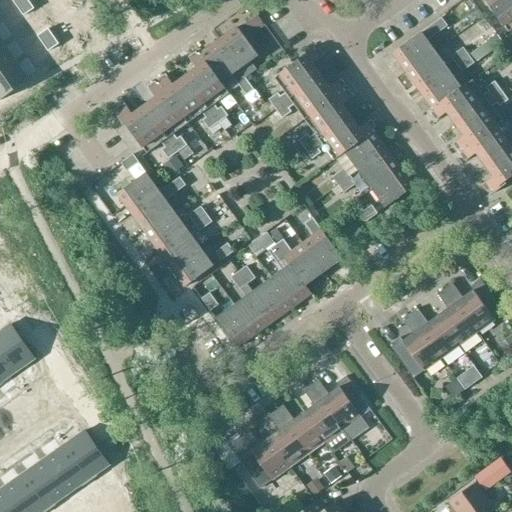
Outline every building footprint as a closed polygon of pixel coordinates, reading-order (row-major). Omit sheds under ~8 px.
[(27,0),(14,0),(13,1),(18,9),(29,2),(27,0)] [(511,0),(480,0),(486,7),(487,6),(507,34),(511,30),(511,0)] [(29,2),(18,9),(24,17),(34,9),(29,2)] [(252,34),(264,26),(257,16),(245,24),(252,34)] [(441,20),(391,55),(405,74),(434,53),(427,42),(447,28),(441,20)] [(48,29),(38,36),(43,44),(53,37),(48,29)] [(236,30),(216,45),(237,74),(238,73),(243,80),(245,79),(255,72),(250,64),(257,59),(236,30)] [(53,37),(43,44),(48,52),(59,45),(59,44),(53,37)] [(497,37),(486,45),(492,53),(503,44),(497,37)] [(5,45),(0,48),(0,74),(17,62),(5,45)] [(253,93),(243,80),(238,73),(237,74),(216,45),(198,58),(195,55),(194,55),(225,97),(227,96),(220,86),(231,78),(245,98),(253,93)] [(275,110),(321,77),(313,65),(321,60),(312,48),(299,57),(301,60),(273,80),(284,95),(280,99),(277,95),(268,101),(274,109),(275,110)] [(450,59),(456,66),(468,58),(463,50),(450,59)] [(434,53),(405,74),(418,92),(447,71),(434,53)] [(182,81),(216,126),(219,123),(226,118),(220,108),(217,111),(213,106),(225,97),(194,55),(189,59),(197,70),(182,81)] [(468,58),(456,66),(461,74),(473,65),(468,58)] [(17,62),(0,74),(0,100),(0,101),(30,81),(17,62)] [(447,71),(418,92),(431,111),(461,90),(447,71)] [(165,76),(155,84),(185,126),(201,114),(205,119),(202,122),(209,131),(216,126),(182,81),(173,87),(165,76)] [(303,121),(344,91),(338,82),(329,89),(321,77),(275,110),(282,120),(291,114),(289,111),(294,107),(302,119),(303,121)] [(433,113),(429,115),(434,122),(446,114),(454,126),(501,93),(494,83),(485,90),(487,93),(483,97),(478,90),(472,82),(461,90),(431,111),(433,113)] [(143,108),(177,155),(178,154),(187,147),(180,138),(177,140),(173,135),(185,126),(155,84),(147,89),(155,100),(143,108)] [(237,91),(227,98),(241,119),(251,112),(237,91)] [(350,99),(344,91),(303,121),(314,136),(309,139),(306,136),(298,142),(304,151),(351,118),(342,104),(350,99)] [(462,137),(451,145),(458,154),(502,123),(491,108),(496,105),(498,109),(507,102),(501,93),(454,126),(462,137)] [(177,155),(143,108),(132,116),(124,105),(113,113),(124,129),(126,127),(146,154),(161,144),(165,149),(161,151),(168,161),(177,155)] [(273,127),(266,117),(255,124),(262,134),(273,127)] [(226,118),(219,123),(225,131),(232,126),(226,118)] [(333,162),(344,154),(371,135),(369,132),(372,130),(367,123),(359,129),(351,118),(304,151),(311,160),(320,154),(318,151),(323,148),(333,162)] [(511,137),(502,123),(458,154),(464,163),(475,154),(484,167),(511,146),(511,137)] [(371,135),(344,154),(357,173),(384,153),(382,150),(371,135)] [(493,178),(481,187),(490,199),(506,187),(505,185),(511,179),(511,146),(484,167),(493,178)] [(187,147),(178,154),(184,162),(193,156),(187,147)] [(369,189),(370,191),(397,172),(384,153),(357,173),(369,189)] [(120,165),(126,173),(138,164),(133,156),(120,165)] [(176,158),(163,167),(170,177),(183,168),(176,158)] [(331,178),(337,186),(348,177),(343,170),(331,178)] [(397,172),(370,191),(384,209),(410,190),(397,172)] [(117,195),(130,214),(160,193),(146,174),(117,195)] [(348,177),(337,186),(342,193),(354,185),(348,177)] [(168,188),(173,195),(185,187),(180,180),(168,188)] [(160,193),(130,214),(143,233),(173,211),(165,200),(173,195),(168,188),(160,193)] [(207,213),(217,206),(213,200),(202,207),(207,213)] [(358,216),(364,224),(376,215),(370,207),(358,216)] [(189,218),(194,225),(205,216),(200,209),(189,218)] [(143,233),(156,251),(186,230),(173,211),(143,233)] [(205,216),(194,225),(200,232),(211,223),(205,216)] [(302,246),(322,274),(341,261),(312,219),(303,225),(313,238),(302,246)] [(199,248),(186,230),(156,251),(169,270),(199,248)] [(270,236),(277,245),(282,241),(283,241),(277,232),(270,236)] [(266,244),(262,238),(250,247),(254,253),(266,244)] [(277,245),(275,246),(284,259),(284,260),(289,267),(289,266),(304,287),(305,287),(322,274),(302,246),(291,254),(282,241),(277,245)] [(227,246),(216,254),(222,261),(223,260),(233,254),(227,246)] [(284,259),(275,246),(268,252),(277,265),(284,260),(284,259)] [(199,248),(169,270),(183,289),(213,267),(199,248)] [(282,272),(271,279),(292,309),(311,295),(305,287),(304,287),(289,266),(289,267),(284,260),(277,265),(282,272)] [(238,273),(248,286),(255,280),(245,268),(238,273)] [(248,286),(238,273),(231,279),(240,291),(248,286)] [(253,292),(274,322),(292,309),(271,279),(253,292)] [(451,285),(444,290),(476,334),(494,321),(489,314),(499,307),(480,281),(470,288),(472,292),(462,299),(451,285)] [(437,317),(458,346),(476,334),(444,290),(437,295),(447,310),(437,317)] [(253,292),(234,305),(255,335),(274,322),(253,292)] [(201,300),(210,313),(219,306),(209,294),(201,300)] [(255,335),(234,305),(215,319),(236,348),(255,335)] [(177,315),(185,327),(197,318),(189,307),(177,315)] [(416,310),(409,315),(441,359),(458,346),(437,317),(427,325),(416,310)] [(441,359),(409,315),(402,321),(412,335),(402,343),(399,339),(389,346),(413,379),(441,359)] [(11,325),(0,332),(0,353),(14,374),(35,359),(24,343),(11,325)] [(39,332),(31,338),(36,346),(45,340),(39,332)] [(45,340),(36,346),(42,353),(50,347),(45,340)] [(50,347),(42,353),(47,361),(55,355),(50,347)] [(0,353),(0,383),(14,374),(0,353)] [(55,355),(47,361),(52,369),(61,363),(55,355)] [(483,364),(488,371),(498,364),(493,357),(483,364)] [(61,363),(52,369),(58,376),(66,370),(61,363)] [(464,373),(456,379),(463,389),(467,386),(471,383),(480,377),(473,367),(464,373)] [(66,370),(58,376),(63,384),(64,383),(71,378),(66,370)] [(318,381),(310,387),(342,431),(370,411),(360,397),(346,377),(336,385),(338,388),(328,396),(318,381)] [(349,440),(342,431),(310,387),(303,392),(313,407),(303,414),(324,443),(331,453),(349,440)] [(80,390),(72,396),(77,404),(85,398),(80,390)] [(85,398),(77,404),(82,411),(90,406),(85,398)] [(90,406),(82,411),(87,419),(96,413),(90,406)] [(275,412),(307,456),(324,443),(303,414),(293,421),(283,407),(275,412)] [(268,439),(289,468),(307,456),(275,412),(268,417),(278,432),(268,439)] [(96,413),(87,419),(88,419),(93,426),(101,421),(96,413)] [(101,421),(93,426),(98,434),(106,429),(101,421)] [(106,429),(98,434),(104,442),(111,436),(106,429)] [(86,431),(64,446),(89,480),(110,465),(97,447),(86,431)] [(289,468),(268,439),(259,446),(248,431),(229,446),(260,490),(289,468)] [(64,446),(44,460),(68,495),(89,480),(64,446)] [(341,464),(348,473),(355,467),(349,458),(341,464)] [(44,460),(23,475),(47,509),(68,495),(44,460)] [(498,464),(488,471),(497,485),(510,476),(501,462),(498,464)] [(342,477),(336,468),(326,475),(332,484),(342,477)] [(23,475),(2,489),(18,511),(42,511),(47,509),(23,475)] [(308,486),(315,496),(325,489),(318,479),(308,486)] [(481,511),(485,509),(480,503),(485,499),(475,485),(449,503),(455,511),(481,511)] [(18,511),(2,489),(0,490),(0,511),(18,511)]
